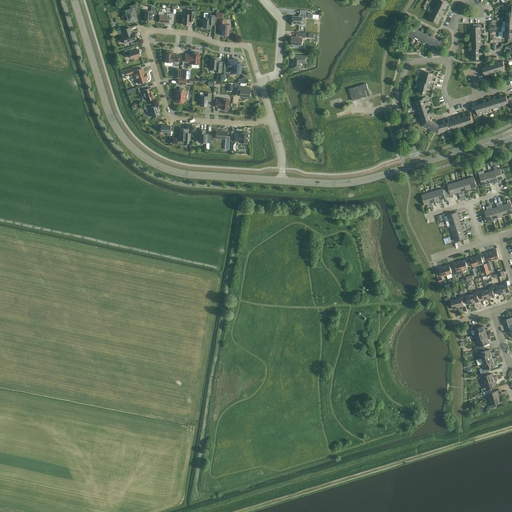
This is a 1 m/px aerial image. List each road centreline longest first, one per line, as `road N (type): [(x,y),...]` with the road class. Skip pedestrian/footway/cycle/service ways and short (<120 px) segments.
road 1 (residential): [(271,117),(244,124),(175,120),(166,111),(144,36),(150,30),(247,47),(260,81)]
road 2 (tertiary): [(74,0),(107,109),(133,149),(179,173),(280,180)]
road 3 (residential): [(417,164),(397,98),(407,64),(446,60)]
road 4 (tertiary): [(280,180),(353,182),(417,164)]
